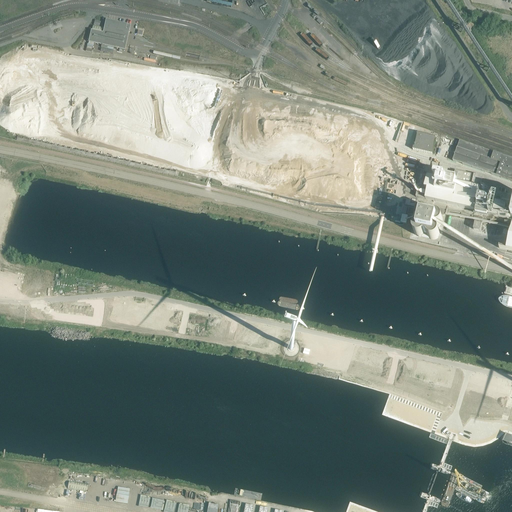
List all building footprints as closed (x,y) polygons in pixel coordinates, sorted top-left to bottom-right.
[(106,20),(105,27),(103,33),(91,31),(91,33),(89,32),(87,42),(125,50),(126,45),(127,40),(130,26),(106,20)] [(432,154),(436,137),(417,133),(413,150),(432,154)] [(460,141),(453,161),(511,181),(511,158),(475,146),(470,144),(460,141)] [(425,200),(423,211),(441,216),(445,215),(445,214),(475,221),(473,229),(480,231),(483,218),(493,220),(494,216),(490,215),(494,196),(504,198),(506,191),(482,185),(483,178),(456,172),(454,179),(444,177),(445,176),(435,173),(434,177),(421,174),(418,186),(412,185),(411,190),(417,191),(415,198),(425,200)] [(506,228),(511,229),(511,199),(504,198),(494,196),(490,215),(494,216),(508,219),(506,228)] [(407,208),(404,207),(402,216),(401,216),(399,223),(406,225),(408,218),(405,217),(407,208)] [(416,209),(409,208),(407,215),(410,215),(414,216),(416,209)] [(442,217),(441,216),(423,211),(422,211),(420,211),(419,212),(418,213),(417,215),(417,217),(417,219),(415,226),(414,227),(414,228),(413,229),(414,231),(414,233),(415,234),(416,235),(417,236),(418,236),(420,237),(421,236),(429,238),(430,239),(432,239),(434,240),(435,239),(436,239),(437,238),(438,237),(439,236),(439,235),(440,234),(440,233),(439,228),(440,225),(441,224),(442,222),(442,221),(443,220),(442,218),(442,217)] [(69,481),(68,488),(87,491),(88,484),(69,481)] [(117,494),(115,502),(127,504),(130,488),(118,486),(117,493),(114,492),(114,494),(117,494)] [(148,496),(146,509),(167,511),(178,511),(179,506),(185,506),(185,503),(158,499),(158,498),(148,496)] [(237,511),(240,501),(230,499),(227,511),(237,511)]
